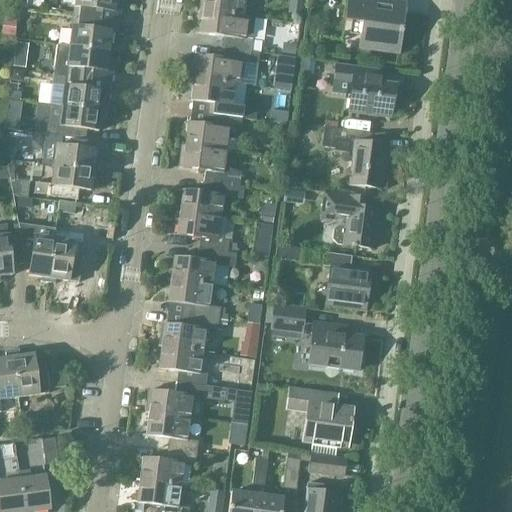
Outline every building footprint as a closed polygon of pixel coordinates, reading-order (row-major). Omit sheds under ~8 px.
[(119,1),(118,0),(74,0),(72,18),(111,23),(112,13),(113,13),(115,0),(119,1)] [(203,0),(202,13),(242,18),(243,8),(249,9),(256,3),(256,0),(203,0)] [(346,0),(344,21),(349,21),(347,36),(359,38),(359,42),(380,44),(378,53),(398,55),(403,16),(377,13),(379,1),(374,0),(346,0)] [(253,19),(242,18),(202,13),(199,36),(221,39),(219,50),(249,54),(251,41),(250,41),(253,19)] [(110,34),(111,23),(72,18),(68,48),(111,53),(112,46),(109,46),(110,34)] [(31,57),(34,37),(22,35),(19,55),(31,57)] [(295,46),(281,44),(280,57),(294,59),(295,46)] [(52,76),(92,82),(93,71),(105,73),(107,60),(111,60),(111,53),(68,48),(56,46),(52,76)] [(248,65),(249,54),(219,50),(218,60),(196,58),(193,80),(233,86),(240,87),(243,64),(248,65)] [(276,57),(271,89),(278,90),(289,92),(294,60),(293,60),(276,57)] [(315,62),(299,60),(297,74),(313,76),(315,62)] [(343,101),(349,102),(348,114),(388,119),(393,86),(376,84),(378,73),(335,67),(331,95),(344,97),(343,101)] [(91,91),(92,82),(52,76),(47,105),(104,113),(105,106),(101,105),(103,93),(91,91)] [(230,107),(233,86),(193,80),(190,103),(212,106),(210,116),(241,120),(240,121),(254,123),(256,110),(230,107)] [(103,119),(104,113),(47,105),(43,135),(57,137),(84,140),(86,131),(98,132),(99,119),(103,119)] [(286,114),(279,113),(277,124),(284,125),(286,114)] [(241,120),(210,116),(209,127),(187,124),(184,147),(224,152),(233,153),(234,143),(231,139),(226,138),(227,130),(239,132),(240,121),(241,120)] [(349,145),(351,132),(322,128),(320,148),(334,150),(335,143),(349,145)] [(83,150),(84,140),(57,137),(53,167),(96,172),(97,165),(93,164),(95,152),(83,150)] [(385,147),(354,143),(348,186),(379,191),(379,190),(384,191),(386,175),(381,174),(385,147)] [(224,152),(184,147),(183,154),(178,153),(176,169),(203,172),(202,183),(232,187),(240,188),(241,187),(236,186),(238,173),(222,167),(224,152)] [(37,168),(52,169),(53,159),(38,157),(37,168)] [(95,179),(96,172),(53,167),(51,186),(33,184),(32,195),(76,200),(78,190),(90,191),(91,179),(95,179)] [(12,197),(26,199),(28,183),(9,180),(12,197)] [(230,198),(232,187),(202,183),(200,193),(182,191),(179,214),(219,219),(222,197),(230,198)] [(300,206),(302,194),(288,191),(286,204),(300,206)] [(375,201),(322,193),(318,221),(333,222),(334,217),(344,219),(343,228),(337,228),(331,232),(330,242),(334,246),(371,251),(377,211),(374,210),(375,201)] [(74,204),(57,202),(55,213),(73,216),(74,204)] [(216,241),(219,219),(179,214),(176,237),(198,240),(197,250),(226,254),(228,242),(216,241)] [(274,246),(276,215),(260,215),(259,246),(274,246)] [(47,284),(53,240),(52,240),(53,231),(26,227),(24,218),(15,219),(19,236),(21,236),(19,265),(29,266),(28,277),(40,279),(40,283),(47,284)] [(19,265),(21,236),(19,236),(11,236),(7,236),(6,226),(0,226),(0,277),(11,276),(9,264),(19,265)] [(54,285),(54,281),(78,284),(83,243),(53,240),(47,284),(54,285)] [(298,263),(299,251),(275,247),(273,260),(298,263)] [(235,255),(226,254),(197,250),(195,261),(173,258),(170,281),(210,286),(213,267),(233,270),(235,255)] [(369,272),(349,269),(350,258),(322,254),(320,269),(329,270),(325,306),(364,311),(369,272)] [(207,308),(210,286),(170,281),(167,304),(189,307),(188,318),(217,321),(219,309),(207,308)] [(300,334),(303,310),(273,306),(270,331),(300,334)] [(215,333),(217,321),(188,318),(186,328),(163,325),(160,348),(201,353),(204,331),(215,333)] [(355,371),(360,339),(343,336),(344,329),(313,325),(308,365),(355,371)] [(254,343),(240,341),(237,357),(251,359),(254,343)] [(198,374),(201,353),(160,348),(157,370),(176,373),(174,384),(204,388),(205,375),(198,374)] [(11,355),(17,398),(47,394),(43,368),(34,369),(32,357),(19,359),(19,354),(11,355)] [(0,400),(17,398),(11,355),(4,356),(5,360),(0,360),(0,400)] [(52,389),(64,388),(61,365),(49,366),(52,389)] [(202,400),(204,388),(174,384),(173,395),(150,392),(147,415),(187,420),(190,398),(202,400)] [(288,391),(285,410),(306,414),(302,442),(312,443),(310,456),(333,459),(335,446),(345,448),(350,410),(334,408),(335,397),(288,391)] [(237,395),(236,414),(252,415),(253,396),(237,395)] [(185,441),(187,420),(147,415),(144,438),(167,441),(165,451),(195,455),(196,443),(185,441)] [(234,418),(233,436),(249,437),(250,419),(234,418)] [(56,464),(53,439),(40,441),(44,466),(56,464)] [(193,466),(195,455),(165,451),(164,461),(141,458),(138,482),(178,487),(181,465),(193,466)] [(342,478),(343,462),(309,458),(307,474),(342,478)] [(294,491),(298,460),(285,459),(282,489),(294,491)] [(254,461),(252,474),(264,476),(266,463),(254,461)] [(262,487),(264,476),(252,474),(251,487),(256,488),(262,489),(262,487)] [(44,477),(19,481),(22,511),(38,511),(48,511),(44,477)] [(0,511),(22,511),(19,481),(0,483),(0,511)] [(175,508),(178,487),(138,482),(135,505),(158,508),(157,511),(186,511),(187,510),(175,508)] [(336,511),(338,497),(320,494),(321,486),(305,484),(304,492),(306,493),(303,511),(336,511)] [(255,496),(256,496),(253,511),(279,511),(281,500),(264,498),(266,488),(262,487),(262,489),(256,488),(255,496)] [(218,511),(221,493),(209,491),(205,511),(218,511)] [(253,511),(256,496),(230,493),(227,511),(253,511)]
